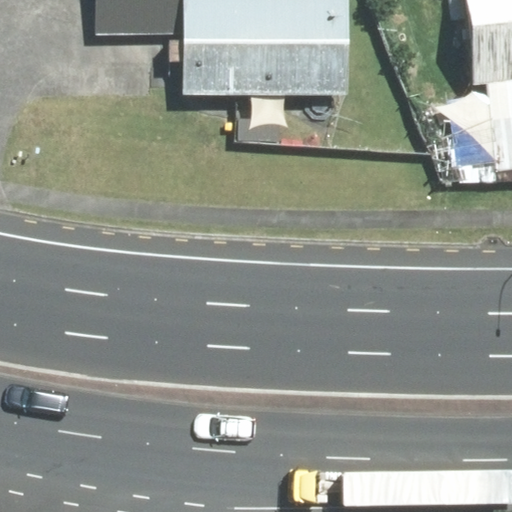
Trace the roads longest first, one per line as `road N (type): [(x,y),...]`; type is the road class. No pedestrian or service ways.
road 1 (primary): [(0,272),(334,327),(511,330)]
road 2 (primary): [(511,452),(236,450),(68,431)]
